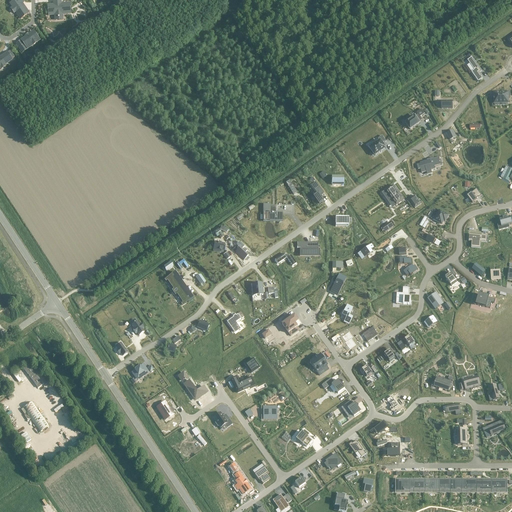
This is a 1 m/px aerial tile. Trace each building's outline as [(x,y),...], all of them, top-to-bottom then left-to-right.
[(16,0),(10,4),(21,19),(27,14),(21,4),(24,2),(21,0),(16,0)] [(54,5),(48,6),(49,15),(55,15),(55,18),(62,17),(62,14),(71,13),(70,3),(61,4),(61,1),(53,2),(54,5)] [(24,44),(26,47),(38,38),(34,32),(21,40),(24,44)] [(7,53),(0,58),(0,67),(12,60),(12,59),(14,58),(12,55),(10,57),(7,53)] [(470,64),(467,66),(472,72),(471,72),(478,82),(483,78),(479,73),(482,71),(472,57),(467,60),(470,64)] [(494,93),(494,103),(508,102),(508,98),(511,97),(510,91),(507,91),(507,93),(494,93)] [(421,109),(417,112),(418,114),(420,117),(425,114),(421,109)] [(418,114),(406,123),(410,130),(414,127),(417,125),(420,123),(419,122),(422,120),(420,117),(418,114)] [(453,131),(447,134),(450,140),(456,137),(453,131)] [(385,148),(382,143),(385,141),(382,136),(378,139),(380,141),(370,148),(370,149),(375,155),(375,156),(375,155),(379,153),(379,152),(381,151),(385,148),(385,149),(386,148),(385,148)] [(421,164),(417,165),(418,169),(421,169),(422,173),(427,172),(427,174),(427,173),(431,172),(431,173),(431,170),(435,169),(434,167),(440,165),(439,162),(440,162),(439,158),(441,158),(434,159),(434,158),(427,160),(428,160),(428,161),(420,163),(421,163),(421,164)] [(332,176),(332,185),(343,185),(343,177),(332,176)] [(316,192),(312,195),(318,203),(322,200),(318,195),(322,192),(314,181),(310,184),(316,192)] [(383,193),(386,198),(389,196),(396,206),(404,200),(394,186),(383,193)] [(471,192),(467,196),(473,203),(477,200),(476,199),(478,197),(479,198),(482,196),(477,189),(472,193),(471,192)] [(409,200),(415,208),(421,204),(415,196),(409,200)] [(263,206),(263,221),(263,222),(264,222),(282,222),(282,214),(274,214),(271,214),(270,214),(270,205),(264,205),(263,205),(263,206)] [(439,210),(434,220),(442,224),(444,221),(445,221),(448,215),(439,210)] [(335,219),(335,226),(336,226),(336,225),(349,225),(349,223),(351,223),(351,219),(349,219),(349,217),(344,217),(344,218),(340,218),(340,217),(336,217),(336,219),(335,219)] [(503,219),(500,220),(501,227),(511,223),(510,217),(507,218),(507,217),(503,218),(503,219)] [(469,234),(469,241),(472,241),(471,248),(480,248),(481,242),(487,243),(487,236),(469,234)] [(429,235),(426,239),(433,243),(436,239),(429,235)] [(225,244),(215,242),(214,249),(223,251),(225,244)] [(240,249),(236,253),(244,260),(249,255),(246,252),(247,252),(243,248),(244,247),(239,242),(236,245),(240,249)] [(297,243),(297,248),(301,248),(301,255),(318,255),(318,252),(320,252),(320,247),(318,247),(318,243),(313,243),(313,244),(306,244),(306,243),(297,243)] [(371,245),(359,253),(362,258),(367,255),(368,256),(373,253),(371,250),(374,248),(371,245)] [(283,255),(274,261),(277,265),(286,258),(283,255)] [(290,255),(286,258),(292,266),(295,263),(290,255)] [(407,257),(400,258),(400,263),(404,263),(404,264),(408,264),(410,267),(409,267),(410,268),(407,270),(407,269),(403,271),(407,276),(410,274),(410,275),(418,270),(415,266),(413,267),(411,264),(412,264),(411,259),(407,260),(407,257)] [(172,261),(164,266),(166,270),(167,271),(171,269),(171,267),(173,265),(172,261)] [(476,264),(472,269),(481,276),(485,272),(476,264)] [(499,272),(491,272),(491,280),(501,280),(500,274),(499,275),(499,272)] [(175,273),(170,276),(171,277),(165,281),(166,282),(167,281),(173,289),(172,290),(172,291),(172,290),(175,295),(177,294),(183,303),(181,304),(182,305),(188,301),(188,302),(193,299),(186,289),(185,290),(181,283),(181,282),(181,283),(182,282),(175,273)] [(451,273),(445,277),(452,286),(458,282),(451,273)] [(339,274),(332,288),(338,291),(342,284),(343,285),(346,277),(339,274)] [(200,275),(196,277),(201,284),(205,283),(206,282),(203,278),(202,278),(200,275)] [(262,284),(252,285),(253,296),(263,295),(262,284)] [(274,288),(268,289),(268,295),(274,294),(275,299),(278,298),(277,291),(274,291),(274,288)] [(397,299),(396,304),(400,304),(411,305),(411,302),(410,301),(410,297),(409,297),(409,288),(403,288),(403,294),(397,293),(397,299)] [(436,293),(428,299),(435,310),(443,304),(436,293)] [(479,295),(476,305),(486,308),(489,297),(479,295)] [(346,307),(342,315),(346,317),(344,321),(349,323),(353,317),(349,315),(352,310),(346,307)] [(235,317),(227,322),(227,323),(228,322),(235,332),(240,329),(241,329),(236,322),(241,319),(238,315),(236,316),(235,316),(235,317)] [(294,315),(282,324),(288,333),(299,325),(296,320),(297,319),(294,315)] [(433,317),(424,323),(428,328),(437,322),(433,317)] [(135,319),(130,322),(132,325),(134,329),(133,330),(136,334),(137,333),(139,336),(144,332),(142,329),(144,328),(141,324),(139,326),(137,322),(136,322),(135,319)] [(200,321),(197,327),(206,331),(209,325),(200,321)] [(362,334),(367,342),(378,335),(372,328),(362,334)] [(272,334),(268,329),(262,334),(265,339),(272,334)] [(349,332),(342,337),(345,342),(345,343),(349,350),(356,345),(351,339),(353,337),(349,332)] [(410,335),(404,339),(409,347),(411,349),(414,347),(412,344),(415,343),(410,335)] [(397,344),(402,351),(406,348),(401,341),(397,344)] [(128,353),(121,343),(116,346),(118,349),(117,350),(119,354),(121,353),(123,356),(128,353)] [(169,344),(167,351),(175,353),(176,346),(169,344)] [(384,355),(377,360),(379,363),(386,358),(389,362),(395,358),(389,350),(384,354),(384,355)] [(320,355),(310,362),(319,376),(328,369),(326,366),(327,365),(324,361),(325,361),(324,358),(323,359),(320,355)] [(227,358),(217,365),(217,366),(217,365),(222,372),(222,373),(227,369),(229,372),(235,367),(234,364),(232,366),(227,359),(227,358)] [(254,358),(245,364),(251,374),(260,367),(254,358)] [(132,372),(135,378),(139,375),(141,378),(149,373),(143,364),(140,367),(135,370),(132,372)] [(367,366),(361,370),(366,377),(372,373),(367,366)] [(43,380),(40,382),(34,372),(27,376),(32,384),(38,380),(40,383),(37,385),(38,387),(45,383),(43,380)] [(478,376),(463,380),(466,390),(481,386),(478,376)] [(237,377),(231,380),(238,393),(255,385),(251,378),(240,383),(237,377)] [(437,377),(434,387),(449,392),(452,382),(437,377)] [(331,379),(322,385),(325,390),(331,385),(334,383),(331,379)] [(334,383),(331,385),(338,394),(344,389),(338,380),(334,383)] [(190,381),(184,385),(191,395),(195,400),(207,392),(203,387),(197,391),(194,389),(190,381)] [(492,396),(488,396),(490,402),(500,399),(496,386),(490,388),(492,396)] [(391,397),(386,400),(391,407),(389,408),(391,411),(398,406),(391,397)] [(351,401),(345,405),(347,408),(354,417),(361,412),(357,408),(358,407),(357,405),(356,405),(354,403),(354,404),(351,401)] [(23,408),(40,432),(49,426),(32,402),(23,408)] [(162,408),(158,410),(164,419),(168,417),(169,418),(174,415),(172,412),(174,411),(172,408),(170,409),(166,402),(160,406),(162,408)] [(460,404),(447,406),(448,413),(455,412),(456,415),(461,414),(460,404)] [(276,407),(263,407),(263,412),(263,417),(268,417),(270,417),(274,417),(277,417),(276,407)] [(220,412),(213,417),(216,422),(214,422),(217,426),(218,425),(220,427),(224,424),(226,428),(232,424),(225,414),(225,415),(223,416),(223,415),(222,416),(220,412)] [(502,421),(482,429),(485,435),(490,433),(491,436),(506,430),(502,421)] [(383,423),(373,430),(377,435),(387,428),(383,423)] [(467,429),(457,429),(457,445),(468,445),(467,429)] [(301,432),(296,439),(307,447),(312,441),(307,437),(309,434),(304,430),(302,433),(301,432)] [(351,443),(348,445),(355,454),(358,452),(361,458),(366,455),(356,441),(352,444),(351,443)] [(327,462),(325,464),(327,468),(330,466),(332,470),(341,463),(335,455),(326,461),(327,462)] [(262,464),(253,471),(255,474),(254,475),(258,480),(259,480),(260,482),(261,481),(263,484),(270,479),(267,474),(268,473),(265,467),(262,464)] [(239,473),(235,476),(238,480),(236,482),(238,485),(235,487),(237,490),(239,489),(241,492),(242,491),(245,494),(250,490),(239,473)] [(301,478),(295,483),(299,488),(305,484),(304,482),(307,480),(305,478),(302,480),(301,478)] [(364,479),(363,484),(365,485),(364,491),(371,493),(373,481),(364,479)] [(413,480),(396,480),(396,492),(413,492),(413,480)] [(424,480),(413,480),(413,492),(424,492),(424,480)] [(439,480),(424,480),(424,492),(439,492),(439,480)] [(451,480),(439,480),(439,492),(451,492),(451,480)] [(462,480),(451,480),(451,492),(462,492),(462,480)] [(477,480),(462,480),(462,492),(477,492),(477,480)] [(491,480),(477,480),(477,492),(491,492),(491,480)] [(507,480),(491,480),(491,492),(507,492),(507,480)] [(337,493),(335,506),(339,507),(338,511),(339,511),(345,511),(347,502),(343,501),(345,495),(337,493)] [(273,500),(281,511),(288,507),(280,495),(273,500)]
